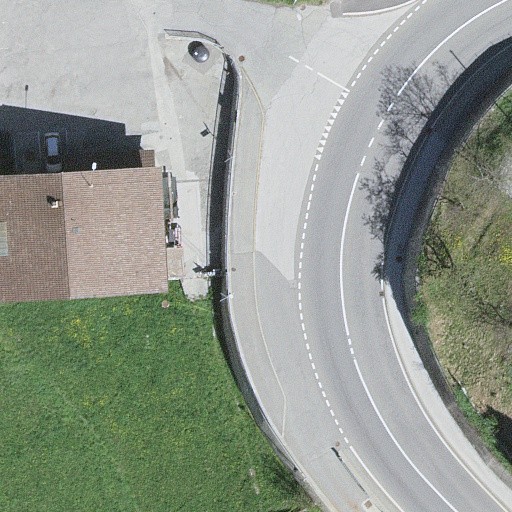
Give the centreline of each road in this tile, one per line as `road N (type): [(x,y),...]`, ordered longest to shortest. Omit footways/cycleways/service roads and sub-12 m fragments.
road 1 (residential): [(382,112),(211,16),(121,0)]
road 2 (secondary): [(360,380),(344,327),(339,263),(352,191),(382,112)]
road 3 (secondary): [(382,112),(423,56),(504,0)]
road 4 (residential): [(359,511),(318,460),(315,417),(360,380)]
road 5 (secondary): [(457,511),(415,466),(360,380)]
